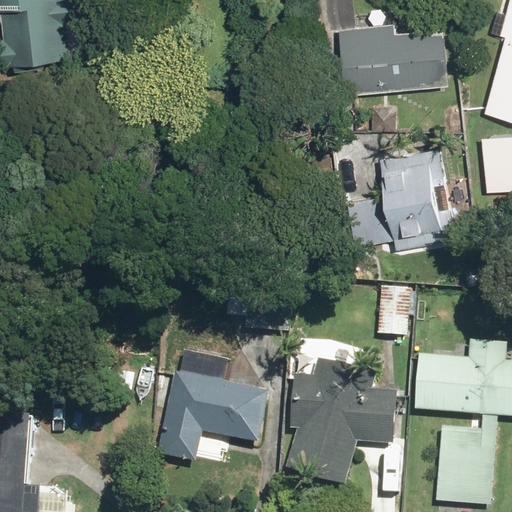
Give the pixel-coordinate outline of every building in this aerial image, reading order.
[(0,0),(0,27),(2,27),(3,39),(0,39),(0,65),(64,63),(62,0),(0,0)] [(511,0),(509,0),(506,13),(495,10),(489,33),(501,36),(483,116),(511,122),(511,0)] [(446,24),(340,27),(343,95),(448,91),(446,24)] [(445,183),(438,146),(378,157),(395,250),(445,240),(435,185),(445,183)] [(417,353),(413,411),(499,417),(511,418),(511,364),(508,364),(510,345),(471,343),(470,357),(417,353)] [(394,444),(396,390),(356,388),(357,370),(319,361),(313,377),(291,376),(289,431),(295,432),(285,475),(342,486),(357,443),(394,444)] [(267,393),(174,372),(156,455),(195,464),(203,432),(256,443),(267,393)] [(31,415),(0,413),(0,511),(66,511),(67,488),(28,486),(31,415)] [(483,430),(442,429),(437,503),(495,507),(498,419),(483,418),(483,430)] [(380,445),(359,457),(377,489),(398,477),(380,445)]
